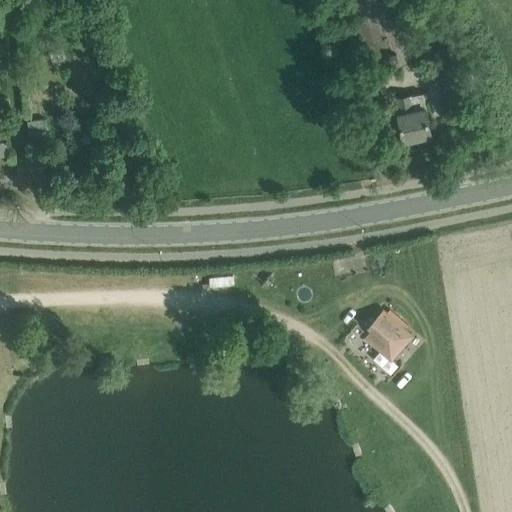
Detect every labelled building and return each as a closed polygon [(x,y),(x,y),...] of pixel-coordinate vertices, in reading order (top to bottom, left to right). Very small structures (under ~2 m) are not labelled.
[(351,0),(376,71),(420,56),(400,0),(351,0)] [(441,69),(450,95),(470,87),(461,61),(441,69)] [(398,98),(401,112),(399,112),(405,140),(432,134),(424,92),(398,98)] [(9,145),(0,146),(0,160),(11,159),(9,145)] [(373,327),(366,335),(391,357),(411,334),(383,309),(370,325),(373,327)] [(380,348),(367,362),(380,375),(393,361),(380,348)]
